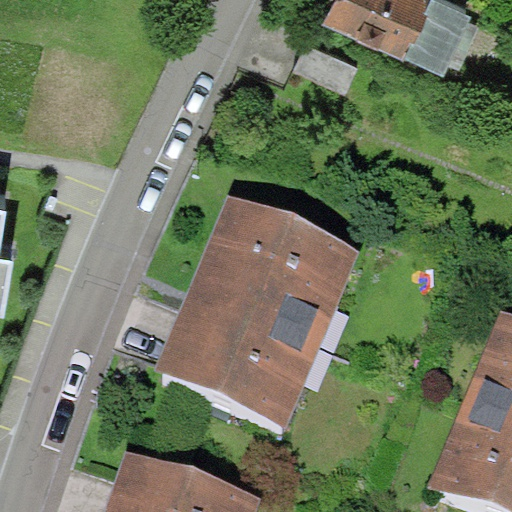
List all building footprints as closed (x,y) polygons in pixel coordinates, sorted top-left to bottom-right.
[(477,8),(458,0),(342,0),(333,23),(449,72),(477,8)] [(32,184),(0,180),(0,395),(7,396),(15,318),(37,320),(44,249),(26,247),(32,184)] [(355,270),(229,220),(159,396),(285,446),(355,270)] [(511,511),(511,337),(498,333),(433,504),(454,511),(511,511)] [(238,511),(128,479),(117,511),(238,511)]
